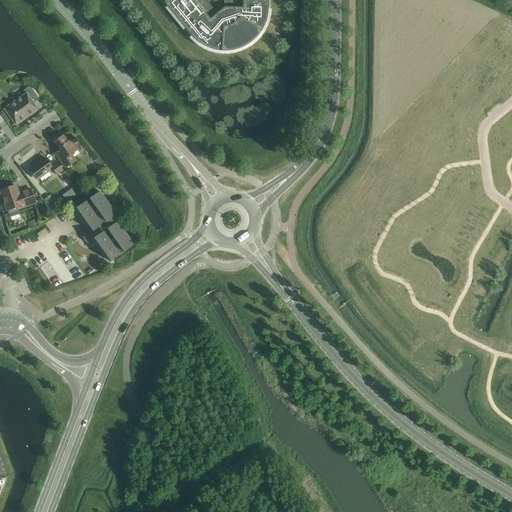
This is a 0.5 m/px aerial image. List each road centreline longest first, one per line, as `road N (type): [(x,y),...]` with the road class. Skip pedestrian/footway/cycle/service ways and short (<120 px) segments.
road 1 (secondary): [(511,496),(374,398),(246,239)]
road 2 (secondary): [(50,511),(133,310),(155,284),(219,240)]
road 3 (tertiary): [(216,201),(56,0)]
road 4 (tertiary): [(304,162),(319,141),(331,90),(332,0)]
road 5 (secondary): [(208,226),(136,286),(101,347)]
